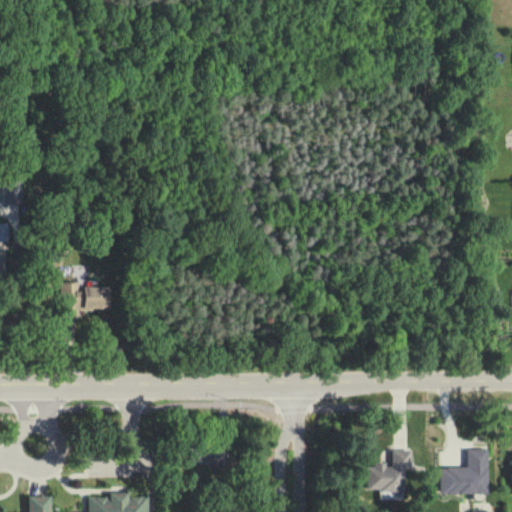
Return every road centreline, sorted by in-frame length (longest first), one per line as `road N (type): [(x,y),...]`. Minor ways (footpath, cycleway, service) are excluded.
road 1 (tertiary): [(511,381),(0,386)]
road 2 (residential): [(289,511),(289,384)]
